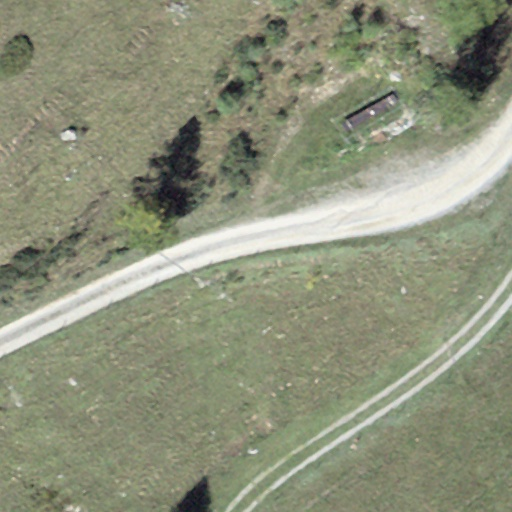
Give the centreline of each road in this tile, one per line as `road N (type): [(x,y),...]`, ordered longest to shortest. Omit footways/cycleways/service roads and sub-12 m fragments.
road 1 (track): [(511,138),(464,183),(400,211),(245,232),(0,335)]
road 2 (track): [(243,511),(299,462),(470,340),(511,291)]
